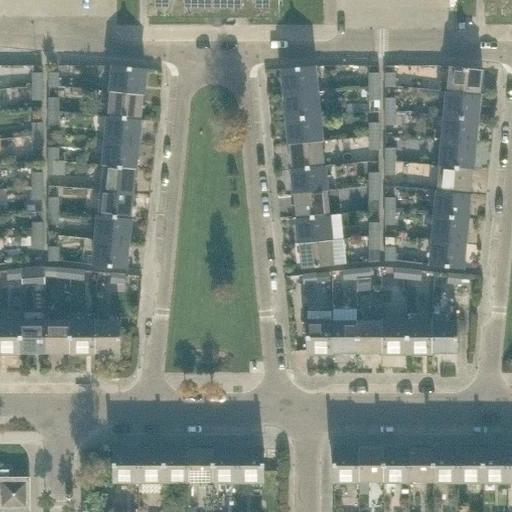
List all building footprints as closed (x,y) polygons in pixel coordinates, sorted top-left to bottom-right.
[(148,0),(149,17),(208,17),(208,19),(208,20),(209,22),(210,23),(211,24),(212,25),(214,27),(217,27),(219,27),(222,27),(224,26),(226,24),(227,23),(228,22),(228,20),(229,18),(229,17),(280,17),(279,0),(148,0)] [(511,0),(485,0),(485,17),(511,16),(511,0)] [(34,87),(43,87),(43,73),(43,65),(34,66),(34,87)] [(143,96),(146,69),(114,66),(111,92),(143,96)] [(285,95),(317,92),(315,66),(283,69),(285,95)] [(480,95),(483,69),(451,66),(448,92),(480,95)] [(49,86),(58,86),(58,73),(49,73),(49,86)] [(370,87),(380,87),(380,73),(370,73),(370,87)] [(386,86),(395,86),(395,73),(386,73),(386,86)] [(43,87),(34,87),(33,100),(43,100),(43,87)] [(380,87),(370,87),(370,100),(380,100),(380,87)] [(141,120),(143,96),(111,92),(109,117),(141,120)] [(288,120),(320,117),(317,92),(285,95),(288,120)] [(478,120),(480,95),(448,92),(446,117),(478,120)] [(386,112),(396,112),(396,97),(386,97),(386,112)] [(59,112),(60,100),(50,99),(50,112),(59,112)] [(59,126),(59,112),(50,112),(50,126),(59,126)] [(396,125),(396,112),(386,112),(386,125),(396,125)] [(139,145),(141,120),(109,117),(107,142),(139,145)] [(290,145),(322,141),(320,117),(288,120),(290,145)] [(475,145),(478,120),(446,117),(443,141),(475,145)] [(370,137),(380,137),(380,123),(370,123),(370,137)] [(34,137),(43,137),(43,124),(33,124),(34,137)] [(43,151),(43,137),(34,137),(34,151),(43,151)] [(380,150),(380,137),(370,137),(370,150),(380,150)] [(293,169),(325,166),(322,141),(290,145),(293,169)] [(473,170),(475,145),(443,141),(441,166),(473,170)] [(136,170),(139,145),(107,142),(104,166),(136,170)] [(386,162),(396,162),(396,148),(386,148),(386,162)] [(50,162),(59,162),(60,149),(50,149),(50,162)] [(59,176),(59,162),(50,162),(50,176),(59,176)] [(396,176),(396,162),(386,162),(386,176),(396,176)] [(34,187),(43,187),(43,163),(33,163),(33,174),(34,187)] [(134,194),(136,170),(104,166),(102,191),(134,194)] [(295,194),(327,190),(325,166),(293,169),(295,194)] [(470,194),(473,170),(441,166),(438,191),(470,194)] [(370,186),(380,186),(380,173),(370,173),(370,186)] [(380,186),(370,186),(370,200),(380,200),(380,186)] [(43,187),(34,187),(34,201),(43,201),(43,187)] [(298,218),(330,215),(327,190),(295,194),(298,218)] [(134,194),(102,191),(99,215),(131,218),(134,194)] [(468,219),(470,194),(438,191),(436,215),(468,219)] [(386,211),(396,211),(396,198),(386,198),(386,211)] [(50,212),(59,212),(59,199),(50,199),(50,212)] [(43,212),(43,211),(43,204),(34,204),(34,212),(43,212)] [(396,225),(396,211),(386,211),(386,225),(396,225)] [(59,226),(59,212),(50,212),(49,226),(59,226)] [(129,243),(131,218),(99,215),(97,240),(129,243)] [(300,243),(332,240),(330,215),(298,218),(300,243)] [(465,244),(468,219),(436,215),(433,240),(465,244)] [(370,236),(380,236),(380,223),(370,223),(370,236)] [(34,236),(44,236),(44,224),(34,224),(34,236)] [(44,236),(34,236),(34,251),(43,251),(44,236)] [(59,248),(59,236),(49,236),(50,248),(59,248)] [(380,236),(370,236),(370,250),(380,250),(380,236)] [(126,268),(129,243),(97,240),(94,265),(126,268)] [(302,268),(334,265),(332,240),(300,243),(302,268)] [(463,268),(465,244),(433,240),(431,265),(463,268)] [(386,261),(396,261),(396,248),(386,247),(386,261)] [(59,262),(59,248),(50,248),(50,262),(59,262)] [(22,278),(22,279),(35,278),(34,268),(21,270),(22,278)] [(71,279),(72,270),(46,268),(45,277),(71,279)] [(357,269),(358,279),(371,277),(370,268),(357,269)] [(408,279),(409,269),(396,268),(395,277),(408,279)] [(344,280),(358,279),(357,269),(343,271),(344,280)] [(409,269),(408,279),(421,280),(422,271),(409,269)] [(8,281),(22,279),(22,278),(21,270),(7,271),(8,281)] [(71,279),(85,280),(86,271),(72,270),(71,279)] [(125,283),(126,274),(112,273),(111,282),(125,283)] [(317,282),(317,273),(316,273),(303,274),(304,284),(317,282)] [(461,284),(462,274),(449,273),(448,282),(461,284)] [(0,352),(22,353),(22,321),(0,321),(0,352)] [(46,353),(46,321),(22,321),(22,353),(46,353)] [(46,353),(71,353),(71,321),(46,321),(46,353)] [(71,353),(96,353),(95,321),(71,321),(71,353)] [(96,353),(121,353),(121,321),(95,321),(96,353)] [(308,353),(333,353),(333,321),(308,321),(308,353)] [(333,353),(358,353),(358,321),(333,321),(333,353)] [(358,353),(383,353),(383,321),(358,321),(358,353)] [(383,353),(407,353),(408,321),(383,321),(383,353)] [(407,353),(432,353),(432,321),(408,321),(407,353)] [(432,353),(458,353),(458,321),(432,321),(432,353)] [(139,481),(140,449),(114,449),(114,481),(139,481)] [(139,481),(164,481),(164,449),(140,449),(139,481)] [(164,481),(189,481),(189,449),(164,449),(164,481)] [(189,481),(214,481),(214,449),(189,449),(189,481)] [(214,481),(239,481),(239,449),(214,449),(214,481)] [(239,481),(265,481),(264,449),(239,449),(239,481)] [(360,481),(360,449),(334,449),(334,481),(360,481)] [(385,481),(385,449),(360,449),(360,481),(385,481)] [(410,481),(410,449),(385,449),(385,481),(410,481)] [(435,481),(434,449),(410,449),(410,481),(435,481)] [(458,481),(459,449),(434,449),(435,481),(458,481)] [(483,481),(483,449),(459,449),(458,481),(483,481)] [(508,481),(508,449),(483,449),(483,481),(508,481)] [(30,477),(9,477),(9,470),(0,469),(0,511),(30,511),(30,477)]
